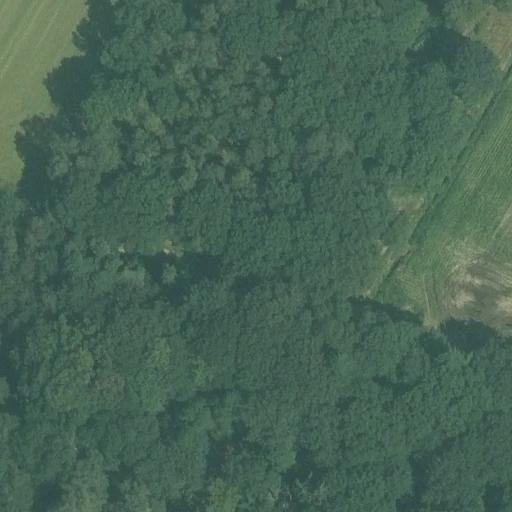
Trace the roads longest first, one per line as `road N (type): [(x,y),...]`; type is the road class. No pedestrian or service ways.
road 1 (unclassified): [(511,364),(0,207)]
road 2 (track): [(511,40),(398,226),(394,0)]
